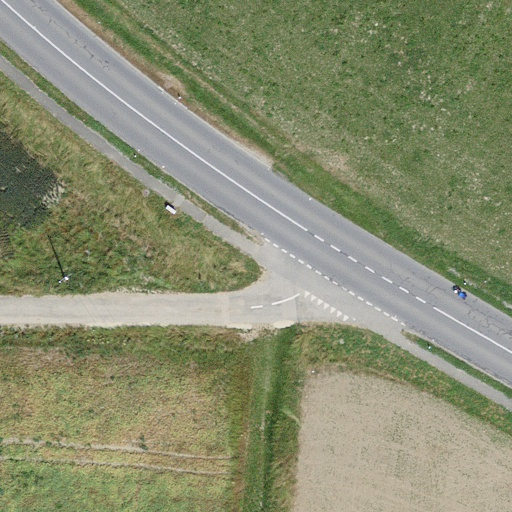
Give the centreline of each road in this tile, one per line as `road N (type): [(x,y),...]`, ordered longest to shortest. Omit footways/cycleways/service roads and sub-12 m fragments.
road 1 (secondary): [(10,0),(112,95),(511,355)]
road 2 (track): [(0,330),(285,327),(418,300)]
